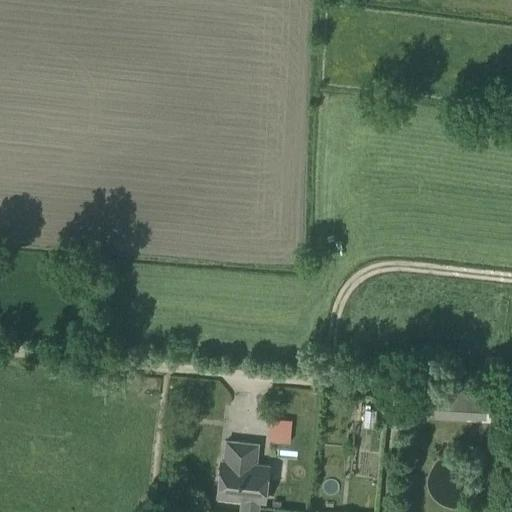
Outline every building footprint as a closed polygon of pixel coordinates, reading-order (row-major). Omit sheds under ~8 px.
[(484,358),(484,370),(503,371),(504,359),(484,358)] [(437,392),(436,414),(463,415),(465,394),(437,392)] [(356,403),(356,419),(367,418),(367,403),(356,403)] [(264,410),(260,433),(280,436),(284,413),(264,410)] [(241,498),(239,511),(257,511),(258,500),(263,501),(268,466),(255,464),(258,444),(226,440),(223,461),(221,460),(217,495),(241,498)]
